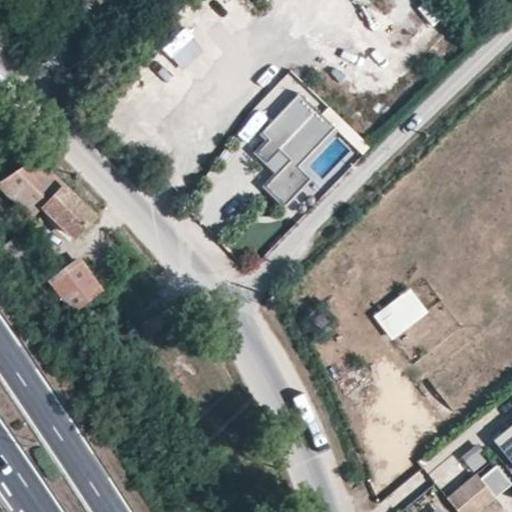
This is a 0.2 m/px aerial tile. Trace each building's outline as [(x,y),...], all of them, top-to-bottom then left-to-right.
[(300,88),(262,128),(266,132),(289,154),(277,167),(264,180),(284,199),(309,173),(298,162),(336,123),(300,88)] [(289,154),(266,132),(256,146),(277,167),(289,154)] [(66,184),(39,157),(0,181),(0,183),(7,191),(34,217),(46,207),(66,184)] [(66,184),(46,207),(74,237),(98,214),(66,184)] [(9,219),(2,223),(18,242),(37,228),(31,219),(23,224),(18,218),(12,222),(9,219)] [(80,263),(52,284),(73,313),(102,291),(80,263)] [(428,311),(411,288),(376,313),(393,337),(428,311)] [(511,424),(496,438),(511,458),(511,424)] [(476,474),(449,496),(462,511),(477,511),(495,497),(476,474)] [(450,511),(427,489),(404,511),(450,511)]
